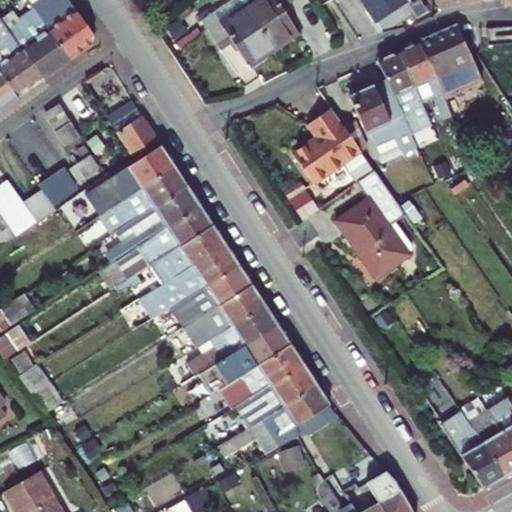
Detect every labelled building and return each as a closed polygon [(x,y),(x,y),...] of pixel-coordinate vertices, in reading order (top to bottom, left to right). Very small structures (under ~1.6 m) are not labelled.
[(66,0),(41,0),(32,7),(34,10),(53,36),(69,58),(93,41),(94,39),(66,0)] [(248,68),(273,51),(243,8),(238,0),(233,0),(212,14),(201,22),(220,51),(232,43),(248,68)] [(238,0),(243,8),(273,51),(298,34),(282,9),(293,2),(292,0),(238,0)] [(404,2),(402,0),(360,0),(375,21),(377,20),(402,4),(404,2)] [(431,0),(439,12),(480,3),(477,0),(431,0)] [(53,36),(34,10),(19,20),(13,12),(1,20),(41,78),(69,58),(53,36)] [(0,76),(14,97),(41,78),(1,20),(0,18),(0,76)] [(456,25),(417,42),(435,80),(443,96),(444,98),(483,80),(456,25)] [(422,105),(443,96),(435,80),(417,42),(397,51),(420,101),(422,105)] [(422,105),(420,101),(397,51),(376,61),(385,80),(387,84),(403,120),(411,135),(431,125),(422,105)] [(0,107),(14,97),(0,76),(0,107)] [(385,80),(372,87),(373,89),(387,84),(385,80)] [(403,120),(387,84),(373,89),(372,87),(348,97),(375,155),(398,145),(402,153),(416,146),(411,135),(403,120)] [(59,105),(72,126),(88,115),(74,95),(59,105)] [(131,100),(107,117),(117,132),(141,116),(131,100)] [(373,170),(327,104),(306,119),(314,131),(288,149),(310,179),(340,158),(357,182),(373,170)] [(72,126),(59,105),(45,114),(65,147),(80,138),(72,126)] [(141,116),(117,132),(134,157),(157,140),(141,116)] [(100,186),(112,206),(174,165),(161,146),(100,186)] [(457,174),(472,166),(466,151),(449,160),(457,174)] [(97,169),(90,158),(70,170),(78,181),(97,169)] [(112,206),(106,210),(116,225),(149,204),(153,207),(186,184),(174,165),(112,206)] [(369,200),(336,223),(374,279),(411,252),(393,226),(389,229),(377,211),(395,199),(373,170),(357,182),(369,200)] [(42,193),(52,207),(66,196),(51,176),(37,186),(42,193)] [(6,180),(0,184),(0,214),(15,236),(16,238),(37,224),(24,205),(6,180)] [(304,183),(288,193),(304,217),(320,207),(304,183)] [(153,207),(118,231),(123,240),(107,250),(114,260),(135,247),(200,206),(186,184),(153,207)] [(42,193),(24,205),(37,224),(55,212),(52,207),(42,193)] [(135,247),(148,267),(157,261),(170,253),(213,226),(200,206),(135,247)] [(0,245),(15,236),(0,214),(0,245)] [(157,261),(169,280),(226,245),(213,226),(170,253),(157,261)] [(148,294),(162,314),(176,305),(238,265),(226,245),(169,280),(163,284),(148,294)] [(120,284),(138,273),(130,262),(113,273),(120,284)] [(176,305),(188,324),(251,285),(238,265),(176,305)] [(133,291),(137,300),(148,294),(163,284),(156,275),(133,291)] [(251,285),(188,324),(192,330),(207,321),(210,326),(189,339),(195,349),(265,306),(251,285)] [(0,331),(26,314),(16,298),(0,308),(0,331)] [(265,306),(195,349),(199,355),(186,364),(193,376),(242,345),(277,324),(265,306)] [(242,345),(223,358),(236,378),(255,367),(291,345),(277,324),(242,345)] [(19,325),(0,336),(0,347),(5,356),(29,342),(19,325)] [(239,403),(248,398),(303,364),(291,345),(255,367),(236,378),(225,385),(237,404),(239,403)] [(246,414),(225,427),(231,437),(244,428),(261,418),(316,384),(303,364),(248,398),(239,403),(246,414)] [(261,418),(279,446),(293,438),(289,431),(330,404),(316,384),(261,418)] [(61,405),(50,387),(34,398),(46,414),(61,405)] [(447,415),(451,412),(433,389),(423,396),(438,421),(436,422),(482,490),(504,477),(471,429),(460,435),(447,415)] [(511,403),(509,398),(487,412),(511,448),(511,403)] [(467,424),(487,412),(477,399),(459,411),(467,424)] [(0,423),(13,414),(4,401),(0,403),(0,423)] [(456,408),(451,412),(447,415),(460,435),(471,429),(467,424),(459,411),(456,408)] [(511,448),(487,412),(467,424),(471,429),(504,477),(511,472),(511,448)] [(231,437),(225,427),(218,432),(223,441),(231,437)] [(223,441),(216,446),(223,457),(251,441),(244,428),(231,437),(223,441)] [(363,479),(381,467),(363,445),(346,459),(363,479)] [(322,480),(313,463),(301,471),(317,495),(318,484),(322,480)] [(263,490),(250,466),(238,472),(252,496),(263,490)] [(61,511),(39,473),(4,494),(14,511),(61,511)] [(396,492),(386,473),(367,484),(377,502),(383,511),(412,511),(400,491),(396,492)] [(345,496),(350,505),(361,497),(354,486),(343,492),(345,496)] [(185,498),(192,511),(195,511),(211,504),(203,488),(185,498)] [(342,508),(350,505),(345,496),(337,500),(342,508)] [(113,509),(114,511),(131,511),(125,502),(113,509)] [(383,511),(377,502),(360,511),(383,511)]
